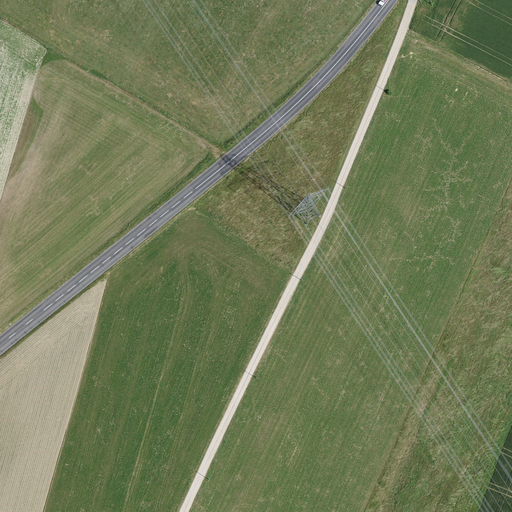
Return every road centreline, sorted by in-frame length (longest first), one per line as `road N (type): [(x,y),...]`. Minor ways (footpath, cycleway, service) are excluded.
road 1 (track): [(413,0),(321,227),(184,511)]
road 2 (tertiary): [(0,345),(283,115),(388,0)]
